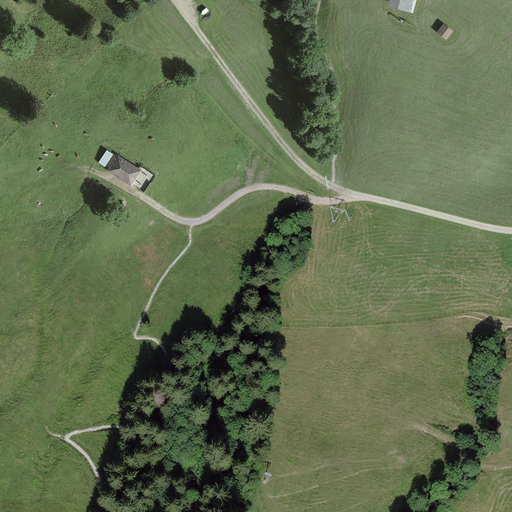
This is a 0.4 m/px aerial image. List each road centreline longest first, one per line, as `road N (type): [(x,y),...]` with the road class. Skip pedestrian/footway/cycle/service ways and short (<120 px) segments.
road 1 (track): [(176,0),(287,148),(332,185)]
road 2 (track): [(193,221),(266,185),(318,199),(354,194)]
road 3 (track): [(511,229),(354,194)]
